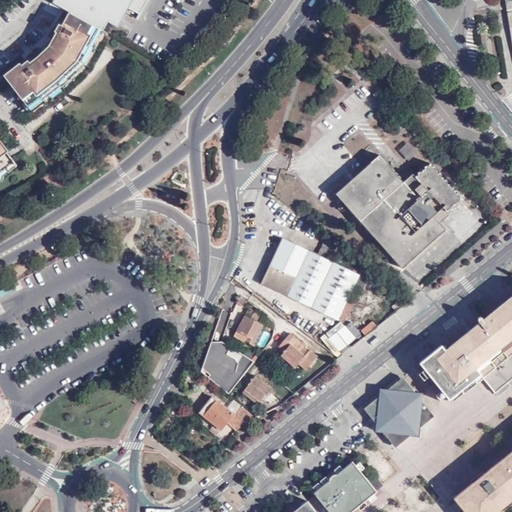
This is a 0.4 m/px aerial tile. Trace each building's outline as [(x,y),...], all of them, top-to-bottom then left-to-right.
[(104,29),(120,0),(55,0),(54,2),(71,12),(65,22),(59,20),(59,32),(63,35),(57,42),(56,41),(38,59),(39,60),(33,65),(26,57),(17,63),(18,66),(5,76),(26,104),(77,62),(98,26),(104,29)] [(49,35),(56,41),(57,42),(63,35),(59,32),(59,20),(49,35)] [(83,64),(104,29),(98,26),(77,62),(26,104),(30,110),(61,86),(83,64)] [(33,52),(26,57),(33,65),(39,60),(38,59),(33,52)] [(389,102),(381,92),(375,96),(384,107),(389,102)] [(407,142),(398,150),(408,161),(417,154),(407,142)] [(0,166),(11,158),(0,144),(0,166)] [(442,207),(445,211),(459,198),(428,163),(413,176),(410,173),(402,180),(398,176),(378,155),(336,194),(403,268),(446,231),(440,225),(432,216),(442,207)] [(11,158),(0,166),(0,175),(15,164),(11,158)] [(410,173),(412,171),(409,167),(398,176),(402,180),(410,173)] [(449,216),(445,211),(442,207),(432,216),(440,225),(449,216)] [(321,255),(297,300),(337,319),(353,286),(363,291),(369,277),(326,257),(335,240),(329,234),(319,254),(321,255)] [(261,283),(297,300),(321,255),(319,254),(317,253),(283,238),(275,255),(261,283)] [(244,308),(248,301),(241,295),(236,302),(244,308)] [(511,301),(489,322),(485,318),(481,320),(485,324),(455,349),(460,356),(456,359),(450,352),(445,347),(425,364),(453,397),(454,400),(466,390),(485,373),(488,378),(501,393),(511,384),(511,301)] [(346,319),(351,303),(346,302),(341,317),(346,319)] [(259,314),(251,308),(235,334),(253,346),(265,327),(255,320),(259,314)] [(336,353),(361,335),(349,319),(324,336),(336,353)] [(11,328),(14,333),(21,329),(18,325),(11,328)] [(265,330),(256,344),(262,348),(271,334),(265,330)] [(309,349),(308,350),(306,352),(301,348),(303,346),(304,345),(291,333),(277,348),(282,353),(280,355),(296,368),(300,364),(306,369),(317,357),(309,349)] [(455,349),(450,352),(456,359),(460,356),(455,349)] [(26,361),(21,363),(31,382),(36,380),(26,361)] [(435,381),(425,369),(420,373),(429,385),(435,381)] [(470,395),(485,382),(488,378),(485,373),(466,390),(470,395)] [(273,390),(256,375),(242,392),(259,405),(263,399),(264,401),(273,390)] [(212,381),(206,377),(198,387),(204,393),(212,381)] [(440,416),(409,377),(370,409),(401,448),(440,416)] [(445,407),(451,402),(443,390),(436,396),(445,407)] [(257,416),(244,406),(242,407),(236,414),(227,407),(214,396),(201,413),(213,424),(219,429),(222,432),(228,423),(237,431),(257,416)] [(236,414),(242,407),(233,400),(227,407),(236,414)] [(215,435),(219,429),(213,424),(209,430),(215,435)] [(511,455),(456,500),(458,502),(451,509),(453,511),(460,511),(464,510),(465,511),(505,511),(511,507),(511,455)] [(319,492),(333,511),(335,511),(345,505),(349,510),(350,509),(375,489),(354,464),(319,492)] [(314,511),(308,503),(297,511),(314,511)]
